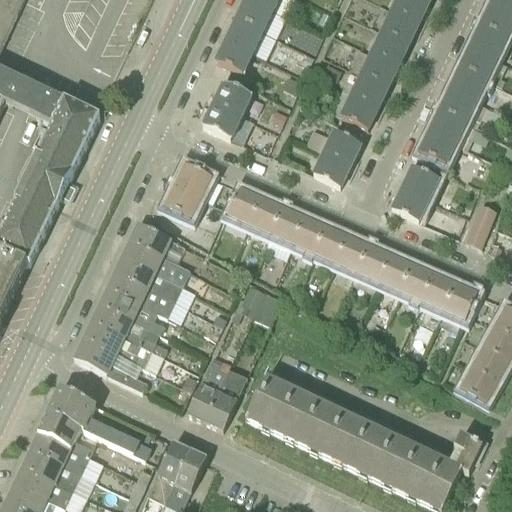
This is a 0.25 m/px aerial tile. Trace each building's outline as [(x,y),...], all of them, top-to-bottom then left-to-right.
[(0,0),(0,335),(2,330),(0,328),(27,270),(30,271),(62,203),(70,207),(76,195),(68,191),(100,124),(0,75),(0,55),(24,5),(12,0),(0,0)] [(248,0),(246,5),(274,19),(282,0),(248,0)] [(419,30),(425,18),(429,10),(408,0),(399,0),(391,16),(419,30)] [(408,0),(429,10),(434,0),(433,0),(408,0)] [(511,20),(511,0),(495,0),(491,10),(511,20)] [(246,5),(239,18),(236,25),(264,38),(274,19),(246,5)] [(481,31),(509,44),(511,37),(511,20),(491,10),(481,31)] [(408,53),(413,43),(419,30),(391,16),(380,40),(408,53)] [(236,25),(225,47),(254,61),(264,38),(236,25)] [(470,52),(498,66),(509,44),(481,31),(470,52)] [(398,74),(405,61),(408,53),(380,40),(370,60),(398,74)] [(225,47),(219,61),(215,68),(244,82),(254,61),(225,47)] [(460,74),(488,87),(498,66),(470,52),(460,74)] [(388,95),(393,85),(398,74),(370,60),(360,81),(388,95)] [(449,96),(487,114),(497,92),(488,88),(488,87),(460,74),(449,96)] [(387,105),(384,104),(388,95),(360,81),(350,103),(382,118),(388,105),(387,105)] [(214,111),(241,125),(251,104),(224,90),(214,111)] [(439,116),(468,130),(477,134),(487,114),(449,96),(439,116)] [(368,138),(373,127),(376,129),(377,130),(382,118),(350,103),(340,124),(346,127),(343,133),(364,143),(367,138),(368,138)] [(203,134),(230,147),(241,125),(214,111),(203,134)] [(429,138),(457,152),(468,130),(439,116),(429,138)] [(350,174),(356,161),(361,151),(360,151),(364,143),(343,133),(340,140),(334,138),(323,161),(350,174)] [(419,159),(447,173),(457,152),(429,138),(419,159)] [(340,194),(344,185),(350,174),(323,161),(313,182),(340,194)] [(402,195),(429,208),(443,179),(416,167),(413,174),(412,174),(402,195)] [(174,192),(201,205),(212,183),(185,171),(174,192)] [(174,192),(164,213),(191,226),(201,205),(174,192)] [(392,216),(419,229),(429,208),(402,195),(392,216)] [(227,224),(250,235),(262,206),(240,196),(227,224)] [(250,235),(270,244),(283,215),(262,206),(250,235)] [(466,248),(481,254),(496,217),(481,211),(466,248)] [(270,244),(292,253),(304,224),(283,215),(270,244)] [(292,253),(314,263),(326,234),(304,224),(292,253)] [(129,249),(190,279),(200,285),(204,278),(187,269),(193,258),(138,230),(129,249)] [(314,263),(336,273),(349,244),(326,234),(314,263)] [(336,273),(356,282),(369,253),(349,244),(336,273)] [(187,285),(190,279),(129,249),(121,265),(171,288),(191,298),(196,289),(187,285)] [(356,282),(378,291),(391,263),(369,253),(356,282)] [(378,291),(398,300),(411,271),(391,263),(378,291)] [(114,280),(149,297),(175,309),(179,300),(168,295),(171,288),(121,265),(114,280)] [(398,300),(421,310),(433,281),(411,271),(398,300)] [(106,297),(142,313),(168,325),(172,316),(146,303),(149,297),(114,280),(106,297)] [(421,310),(443,320),(455,291),(433,281),(421,310)] [(241,309),(258,317),(266,299),(249,291),(241,309)] [(443,320),(464,329),(478,301),(455,291),(443,320)] [(99,313),(134,329),(160,342),(164,332),(138,320),(142,313),(106,297),(99,313)] [(258,317),(254,324),(270,332),(277,318),(282,307),(266,299),(258,317)] [(91,329),(150,357),(160,362),(165,352),(130,336),(134,329),(99,313),(91,329)] [(511,340),(511,316),(506,313),(496,331),(511,340)] [(83,345),(127,366),(144,375),(143,375),(160,383),(164,373),(147,365),(150,357),(91,329),(83,345)] [(510,367),(511,364),(511,340),(496,331),(484,353),(510,367)] [(142,399),(148,389),(130,379),(122,376),(127,366),(83,345),(74,366),(142,399)] [(499,388),(504,379),(510,367),(484,353),(473,374),(499,388)] [(186,420),(204,429),(219,396),(227,380),(220,376),(221,373),(211,368),(186,420)] [(486,411),(492,401),(499,388),(473,374),(460,397),(486,411)] [(246,427),(270,438),(293,390),(269,379),(246,427)] [(204,429),(222,437),(237,405),(246,386),(232,380),(231,381),(227,380),(219,396),(204,429)] [(293,390),(270,438),(295,450),(317,402),(293,390)] [(145,468),(150,456),(89,426),(95,412),(60,395),(48,420),(82,438),(98,446),(145,468)] [(317,402),(295,450),(319,461),(342,413),(317,402)] [(342,413),(319,461),(343,473),(366,425),(342,413)] [(38,439),(89,464),(93,456),(77,448),(82,438),(48,420),(38,439)] [(368,484),(390,436),(366,425),(343,473),(368,484)] [(390,436),(368,484),(392,496),(415,448),(390,436)] [(136,445),(148,450),(151,442),(139,437),(136,445)] [(82,479),(89,464),(38,439),(31,455),(82,479)] [(469,446),(458,469),(439,460),(417,508),(425,511),(444,511),(461,477),(468,480),(482,452),(477,450),(478,449),(473,447),(473,448),(469,446)] [(148,502),(165,510),(190,456),(173,448),(148,502)] [(439,460),(415,448),(392,496),(417,508),(439,460)] [(74,497),(82,479),(31,455),(22,472),(74,497)] [(165,510),(168,511),(184,511),(207,463),(190,456),(165,510)] [(63,511),(66,511),(74,497),(22,472),(14,489),(63,511)] [(137,487),(147,491),(152,480),(142,476),(137,487)] [(130,502),(140,506),(147,491),(137,487),(130,502)] [(63,511),(14,489),(6,505),(20,511),(63,511)] [(125,511),(136,511),(140,506),(130,502),(125,511)]
